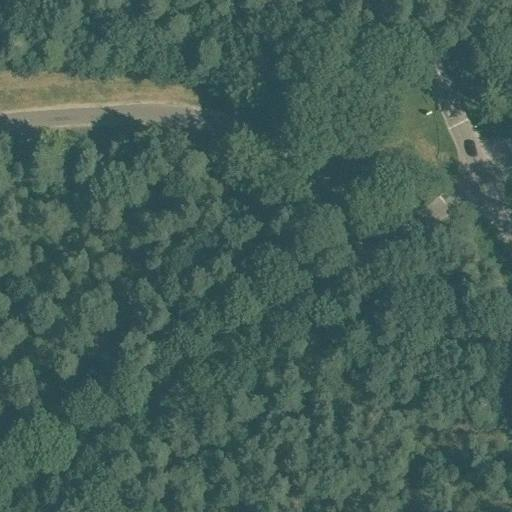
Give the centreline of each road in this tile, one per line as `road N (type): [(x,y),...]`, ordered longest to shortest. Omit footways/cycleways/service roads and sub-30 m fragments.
road 1 (unclassified): [(0,501),(369,257)]
road 2 (unclassified): [(0,122),(208,116),(275,150),(369,257)]
road 3 (unclassified): [(486,173),(403,0)]
road 4 (unclassified): [(369,257),(486,173)]
